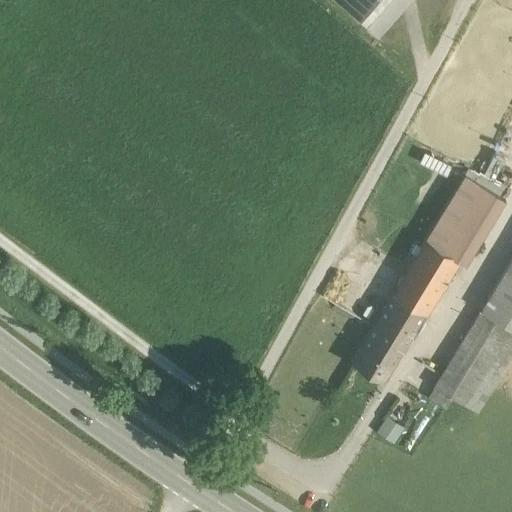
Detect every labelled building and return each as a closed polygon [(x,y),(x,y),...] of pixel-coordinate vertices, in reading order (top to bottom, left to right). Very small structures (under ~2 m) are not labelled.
[(455,191),(369,332),(401,351),(424,313),(427,315),(460,261),(464,263),(494,214),(455,191)] [(511,257),(482,308),(511,326),(478,379),(470,393),(464,403),(463,404),(477,412),(511,355),(511,257)] [(511,326),(482,308),(449,362),(478,379),(511,326)] [(401,351),(369,332),(352,360),(384,380),(401,351)] [(478,379),(449,362),(441,375),(470,393),(478,379)] [(470,393),(441,375),(434,386),(463,404),(464,403),(470,393)] [(400,432),(385,422),(378,432),(393,442),(400,432)]
